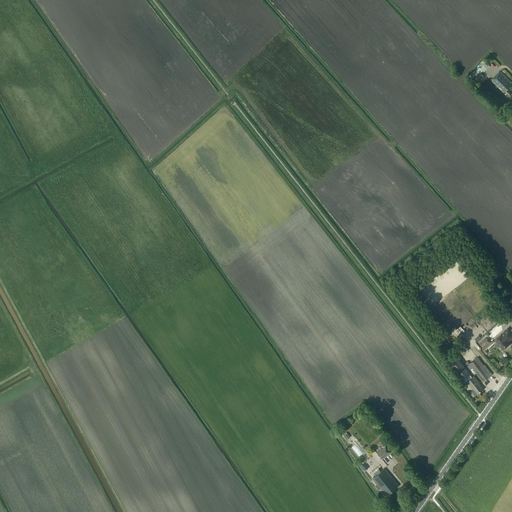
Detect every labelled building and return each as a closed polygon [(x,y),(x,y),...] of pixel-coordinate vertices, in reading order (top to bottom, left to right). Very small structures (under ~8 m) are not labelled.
[(475,75),(476,76),(480,73),(477,70),(474,74),(473,73),(470,75),(469,77),(470,78),(469,78),(471,79),(475,75)] [(511,83),(500,71),(491,80),(503,92),(506,90),(511,95),(511,93),(511,87),(510,86),(511,84),(511,83)] [(475,77),(475,78),(478,81),(484,76),(483,76),(480,72),(480,73),(476,76),(475,77)] [(470,330),(479,323),(477,321),(468,327),(470,330)] [(511,337),(511,333),(508,329),(502,334),(501,333),(495,339),(503,349),(507,346),(507,347),(510,345),(509,344),(510,343),(508,341),(511,337)] [(490,342),(486,337),(480,343),(479,343),(480,344),(478,346),(481,349),(481,350),(490,342)] [(454,350),(463,343),(460,340),(452,347),(454,350)] [(494,341),(492,340),(482,349),(486,354),(488,353),(485,349),(494,341)] [(471,378),(467,373),(468,372),(455,354),(446,360),(460,378),(464,384),(467,382),(474,390),(478,394),(483,389),(478,383),(479,383),(474,376),(471,378)] [(483,382),(492,374),(485,364),(484,365),(478,357),(469,364),(483,382)] [(390,453),(383,444),(380,446),(382,448),(377,453),(382,460),(390,453)] [(385,468),(381,471),(379,468),(374,473),(376,475),(373,478),(377,484),(378,487),(380,488),(387,495),(399,485),(385,468)]
